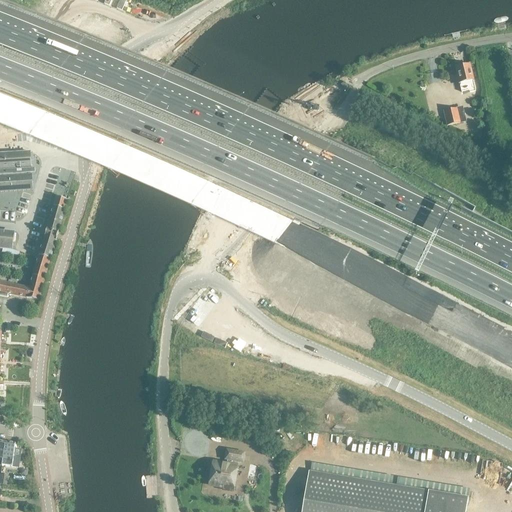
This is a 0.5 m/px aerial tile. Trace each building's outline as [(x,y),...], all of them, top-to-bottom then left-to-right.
[(476,92),(473,81),(470,64),(455,68),(459,84),(461,92),(468,91),(469,93),(476,92)] [(456,108),(444,111),(447,125),(459,123),(456,108)] [(30,163),(30,162),(30,157),(31,157),(31,156),(30,156),(30,153),(30,152),(29,153),(29,152),(29,153),(25,153),(25,152),(24,152),(24,153),(20,153),(19,153),(16,153),(15,153),(15,154),(12,154),(11,153),(11,154),(7,154),(6,154),(3,154),(2,154),(0,154),(0,176),(26,175),(26,174),(31,173),(30,170),(26,170),(26,168),(30,167),(30,168),(30,167),(31,167),(31,164),(31,163),(30,163)] [(32,176),(32,175),(31,175),(30,175),(27,175),(26,175),(0,176),(0,192),(1,192),(5,192),(9,191),(9,192),(10,192),(10,191),(14,191),(14,192),(14,191),(18,191),(19,191),(22,190),(22,191),(23,191),(23,190),(27,190),(27,191),(28,191),(27,190),(31,190),(32,190),(33,190),(33,189),(32,189),(32,183),(32,182),(31,176),(32,176)] [(56,197),(51,213),(63,217),(68,200),(56,197)] [(63,217),(51,213),(46,230),(58,233),(63,217)] [(46,230),(42,245),(54,248),(58,233),(46,230)] [(13,233),(0,231),(0,248),(11,250),(12,250),(12,249),(13,234),(14,233),(13,233)] [(42,245),(39,256),(51,260),(54,248),(42,245)] [(39,256),(36,265),(47,269),(50,260),(51,260),(39,256)] [(36,265),(31,282),(42,285),(47,269),(36,265)] [(14,285),(0,282),(0,296),(7,298),(8,294),(12,295),(14,285)] [(29,288),(26,298),(38,301),(42,285),(31,282),(29,288)] [(14,285),(12,295),(26,298),(29,288),(14,285)] [(15,443),(5,442),(2,466),(12,467),(15,443)] [(216,469),(214,484),(227,486),(227,488),(236,489),(241,460),(246,461),(248,452),(230,449),(229,458),(231,458),(230,463),(217,460),(215,469),(216,469)] [(309,472),(302,511),(466,511),(468,498),(309,472)]
